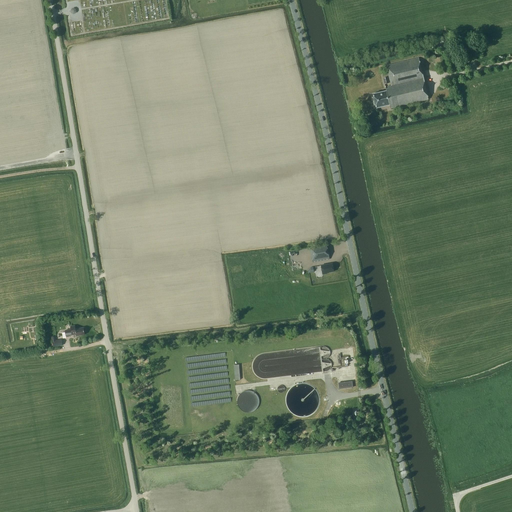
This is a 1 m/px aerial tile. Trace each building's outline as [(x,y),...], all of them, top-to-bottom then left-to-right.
[(428,99),(418,58),(386,65),(390,85),(387,86),(387,88),(385,89),(385,91),(372,94),(376,108),(389,105),(390,107),(428,99)] [(327,245),(310,248),(313,262),(329,259),(327,245)] [(332,263),(321,266),(323,274),(327,274),(327,273),(334,271),(332,263)] [(75,329),(75,326),(70,326),(71,329),(65,330),(66,335),(72,334),(76,333),(76,336),(84,334),(83,327),(75,329)] [(55,336),(51,337),(53,347),(63,345),(62,339),(56,340),(55,336)]
